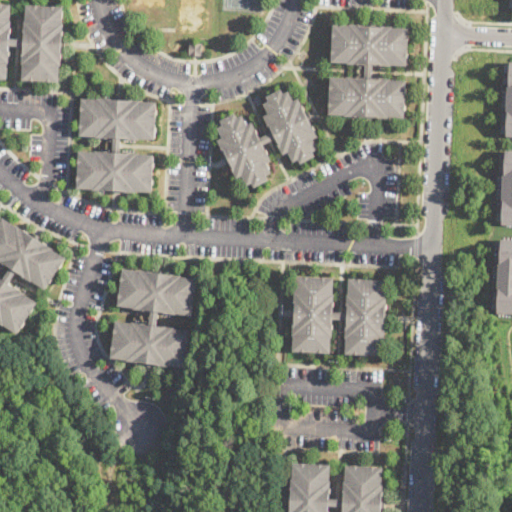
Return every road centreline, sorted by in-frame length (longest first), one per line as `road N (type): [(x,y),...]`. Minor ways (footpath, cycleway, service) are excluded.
road 1 (residential): [(421,511),(441,0)]
road 2 (residential): [(192,82),(260,63),(286,33),(293,0),(101,20),(144,67),(192,82)]
road 3 (residential): [(0,168),(40,201),(101,228),(432,245)]
road 4 (residential): [(372,411),(371,433),(282,427),(285,381),(374,387),(372,411),(426,415)]
road 5 (residential): [(377,243),(379,159),(276,207),(270,238)]
road 6 (residential): [(141,426),(78,339),(101,228)]
road 7 (residential): [(184,235),(192,82)]
road 8 (residential): [(40,201),(51,112),(0,108)]
